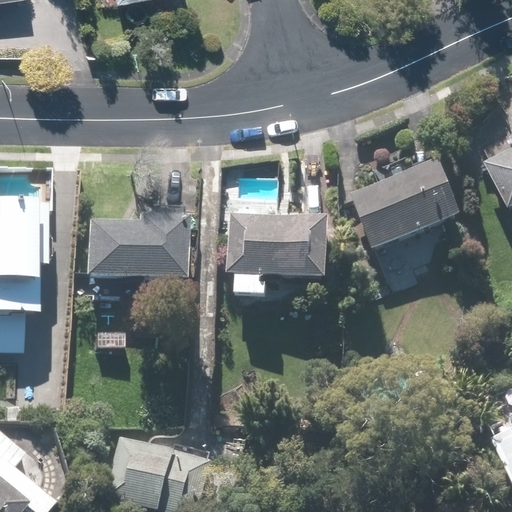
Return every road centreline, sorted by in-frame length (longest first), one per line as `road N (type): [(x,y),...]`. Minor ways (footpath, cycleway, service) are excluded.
road 1 (residential): [(0,116),(102,119),(293,105)]
road 2 (residential): [(293,105),(347,92),(511,16)]
